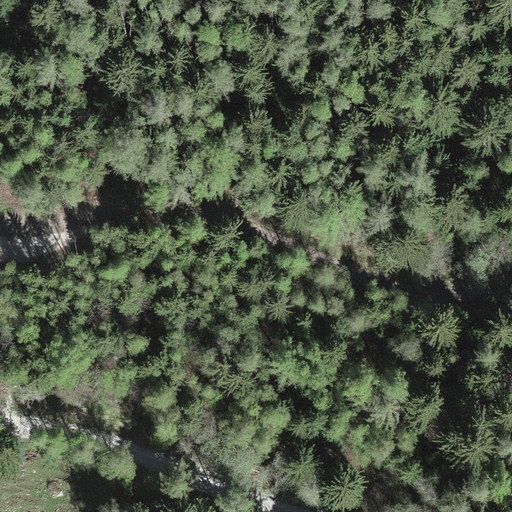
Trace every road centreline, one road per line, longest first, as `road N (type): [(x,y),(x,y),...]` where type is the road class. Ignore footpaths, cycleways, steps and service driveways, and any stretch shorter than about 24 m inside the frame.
road 1 (track): [(0,219),(45,235),(194,220),(395,283),(511,302)]
road 2 (track): [(266,511),(0,415)]
